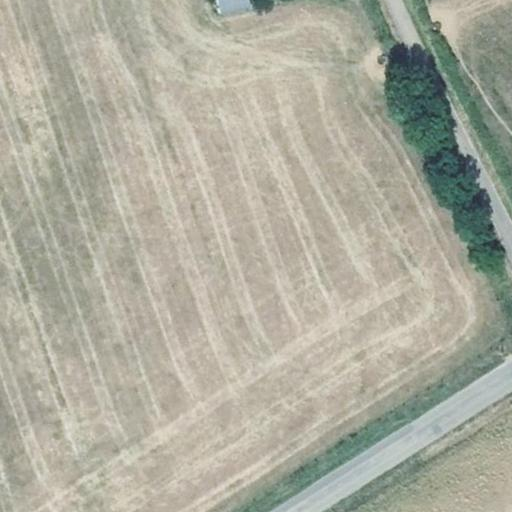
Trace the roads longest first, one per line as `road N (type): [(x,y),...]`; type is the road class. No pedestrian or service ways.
road 1 (unclassified): [(393,0),(511,243)]
road 2 (tertiary): [(511,375),(296,511)]
